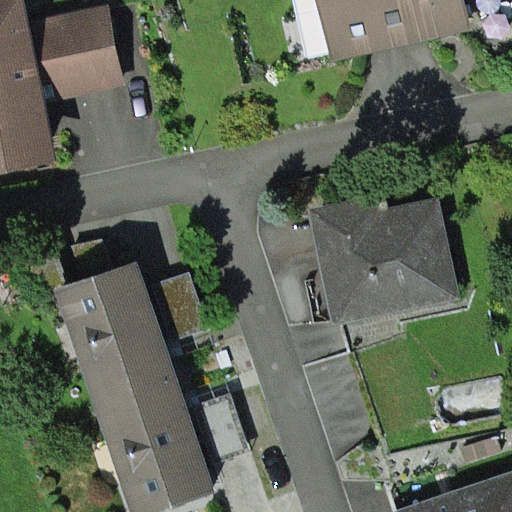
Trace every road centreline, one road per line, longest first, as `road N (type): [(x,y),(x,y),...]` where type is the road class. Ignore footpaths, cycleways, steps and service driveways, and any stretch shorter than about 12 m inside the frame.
road 1 (residential): [(207,179),(323,511)]
road 2 (residential): [(511,109),(207,179)]
road 3 (residential): [(207,179),(0,223)]
